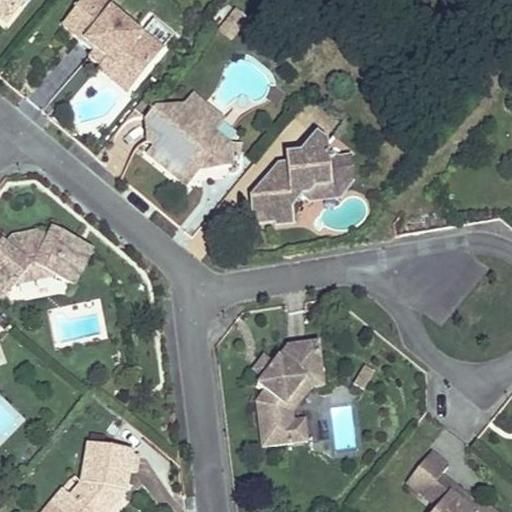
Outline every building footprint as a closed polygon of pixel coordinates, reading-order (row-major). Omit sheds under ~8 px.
[(0,0),(0,18),(6,23),(25,0),(0,0)] [(144,33),(103,0),(82,0),(62,26),(94,52),(104,60),(105,61),(135,86),(164,50),(144,33)] [(236,10),(219,30),(231,40),(248,20),(236,10)] [(144,33),(164,50),(174,38),(154,21),(144,33)] [(104,60),(94,52),(89,58),(99,66),(104,60)] [(135,86),(105,61),(98,70),(127,95),(135,86)] [(224,122),(192,96),(182,108),(153,111),(146,120),(148,143),(154,147),(147,156),(187,188),(201,172),(200,168),(208,167),(208,171),(231,169),(231,163),(229,146),(214,134),(224,122)] [(273,185),(266,180),(251,199),(253,225),(275,222),(276,225),(294,223),(293,206),(302,194),(309,194),(314,187),(331,185),(338,191),(347,190),(354,181),(351,157),(330,159),(328,142),(317,133),(301,153),(286,154),(287,163),(288,166),(273,185)] [(241,145),(229,146),(231,163),(237,162),(241,145)] [(279,165),(266,180),(273,185),(288,166),(287,163),(279,165)] [(309,194),(302,194),(311,202),(339,199),(347,190),(338,191),(331,185),(314,187),(309,194)] [(91,250),(52,230),(47,240),(45,239),(6,247),(1,243),(0,244),(0,297),(4,300),(17,284),(30,268),(34,267),(52,276),(72,287),(91,250)] [(6,247),(45,239),(37,234),(11,239),(6,247)] [(30,268),(17,284),(52,276),(34,267),(30,268)] [(309,353),(321,352),(320,344),(308,345),(309,353)] [(288,347),(273,365),(262,379),(257,386),(264,392),(255,403),(258,428),(265,427),(267,448),(292,445),(289,422),(283,423),(281,411),(305,381),(324,379),(321,352),(309,353),(308,345),(288,347)] [(253,371),(262,379),(273,365),(264,358),(253,371)] [(359,376),(353,386),(363,392),(369,381),(359,376)] [(324,379),(305,381),(281,411),(283,423),(289,422),(292,445),(307,443),(304,421),(293,422),(292,414),(310,390),(325,389),(324,379)] [(260,449),(267,448),(265,427),(258,428),(260,449)] [(113,491),(125,493),(128,473),(131,455),(132,452),(88,445),(82,485),(71,498),(58,511),(57,511),(51,506),(45,511),(109,511),(110,511),(113,491)] [(425,497),(440,477),(448,468),(431,454),(408,483),(425,497)] [(138,456),(131,455),(128,473),(135,474),(138,456)] [(449,494),(470,511),(476,511),(479,509),(440,477),(425,497),(438,508),(449,494)] [(57,511),(58,511),(71,498),(63,491),(51,506),(57,511)] [(113,491),(110,511),(125,493),(113,491)] [(476,511),(470,511),(449,494),(438,508),(434,511),(490,511),(482,505),(479,509),(476,511)]
